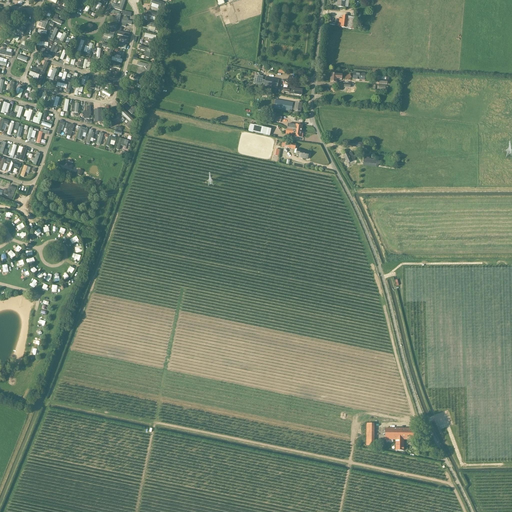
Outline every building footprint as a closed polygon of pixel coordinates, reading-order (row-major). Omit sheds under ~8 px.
[(96,0),(90,10),(93,12),(95,8),(99,10),(102,4),(96,0)] [(111,8),(122,11),(125,0),(120,0),(119,5),(112,3),(111,8)] [(155,0),(152,0),(150,6),(162,10),(164,3),(155,0)] [(229,24),(225,9),(227,9),(226,4),(219,6),(224,25),(229,24)] [(40,12),(50,16),(52,11),(43,6),(40,12)] [(149,11),(148,15),(151,16),(150,19),(156,21),(158,14),(149,11)] [(55,14),(52,21),(61,25),(63,22),(57,19),(59,16),(55,14)] [(122,17),(122,26),(126,27),(126,24),(132,25),(132,21),(128,21),(129,17),(122,17)] [(38,26),(45,29),(48,21),(41,18),(38,26)] [(148,22),(146,29),(154,31),(156,24),(148,22)] [(18,30),(24,32),(27,25),(20,23),(18,30)] [(117,34),(129,37),(130,34),(121,32),(122,27),(119,26),(117,34)] [(52,34),(50,33),(48,38),(53,40),(58,30),(54,28),(52,34)] [(67,37),(65,43),(71,45),(74,37),(72,36),(71,38),(67,37)] [(53,57),(57,47),(53,45),(48,55),(53,57)] [(143,57),(148,58),(151,49),(140,45),(138,49),(145,51),(143,57)] [(0,54),(11,57),(12,53),(6,51),(7,50),(0,48),(0,54)] [(33,67),(32,71),(39,73),(40,70),(45,72),(48,62),(45,61),(43,66),(38,65),(37,68),(33,67)] [(115,68),(119,69),(120,65),(110,62),(109,67),(112,68),(111,72),(114,72),(115,68)] [(138,62),(136,70),(141,71),(140,74),(149,76),(151,64),(138,62)] [(337,80),(342,80),(342,75),(337,75),(331,74),(330,82),(336,83),(337,80)] [(83,75),(80,84),(86,86),(89,77),(83,75)] [(262,84),(264,84),(265,81),(262,80),(263,77),(258,76),(257,79),(245,76),(243,81),(261,85),(262,84)] [(264,86),(277,89),(279,80),(266,77),(265,81),(264,84),(264,86)] [(387,80),(386,80),(386,77),(380,77),(379,79),(379,84),(387,85),(387,84),(387,81),(387,80)] [(290,94),(302,96),(302,90),(294,89),(295,88),(294,87),(291,86),(290,87),(289,89),(284,89),(283,92),(289,93),(290,94)] [(129,96),(136,99),(139,92),(133,89),(129,96)] [(292,110),(293,105),(293,103),(278,100),(263,97),(261,106),(292,112),(292,111),(292,110)] [(6,110),(9,111),(10,104),(4,102),(1,113),(5,114),(6,110)] [(299,114),(299,112),(301,112),(302,109),(301,109),(302,104),(296,102),(295,106),(293,105),(292,110),(294,110),(294,113),(299,114)] [(131,103),(126,108),(132,114),(137,109),(131,103)] [(17,106),(15,112),(18,112),(16,117),(20,119),(23,108),(17,106)] [(136,122),(124,110),(120,113),(128,122),(125,125),(129,129),(136,122)] [(32,122),(39,124),(42,113),(39,112),(37,118),(34,117),(32,122)] [(5,124),(8,125),(9,121),(2,118),(0,123),(0,131),(2,132),(5,124)] [(288,124),(287,129),(295,130),(295,132),(301,132),(302,126),(296,125),(288,124)] [(76,138),(81,140),(83,132),(86,133),(88,129),(80,126),(76,138)] [(271,130),(255,126),(253,133),(270,137),(271,130)] [(30,128),(27,139),(30,140),(31,137),(34,138),(36,131),(33,130),(33,129),(30,128)] [(301,133),(301,132),(295,132),(295,130),(287,129),(286,135),(293,136),(302,138),(303,133),(301,133)] [(89,144),(90,141),(92,142),(95,132),(89,130),(86,143),(89,144)] [(110,144),(114,146),(117,138),(109,135),(105,145),(109,147),(110,144)] [(119,138),(116,149),(119,150),(121,145),(127,147),(129,140),(119,138)] [(19,146),(17,153),(15,159),(23,161),(27,149),(19,146)] [(299,157),(308,159),(309,152),(301,151),(301,150),(297,149),(296,154),(300,155),(299,157)] [(33,162),(32,164),(36,165),(40,153),(37,152),(34,159),(33,158),(32,161),(33,162)] [(355,160),(351,152),(343,155),(347,164),(355,160)] [(10,164),(7,173),(12,174),(14,167),(19,169),(21,163),(7,159),(6,162),(10,164)] [(29,173),(31,167),(24,165),(20,176),(24,177),(25,172),(29,173)] [(9,185),(7,190),(4,189),(2,196),(12,199),(16,188),(9,185)] [(366,446),(374,446),(374,424),(367,424),(366,445),(366,446)] [(412,440),(414,440),(414,429),(385,429),(385,440),(396,440),(396,451),(403,451),(403,440),(407,440),(407,443),(412,443),(412,440)]
